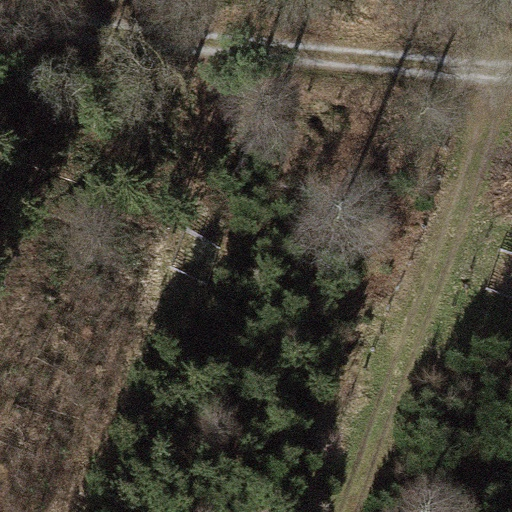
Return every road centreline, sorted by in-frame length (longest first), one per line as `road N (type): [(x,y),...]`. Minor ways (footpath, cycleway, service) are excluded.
road 1 (track): [(0,16),(385,65),(511,70)]
road 2 (track): [(330,511),(507,71)]
